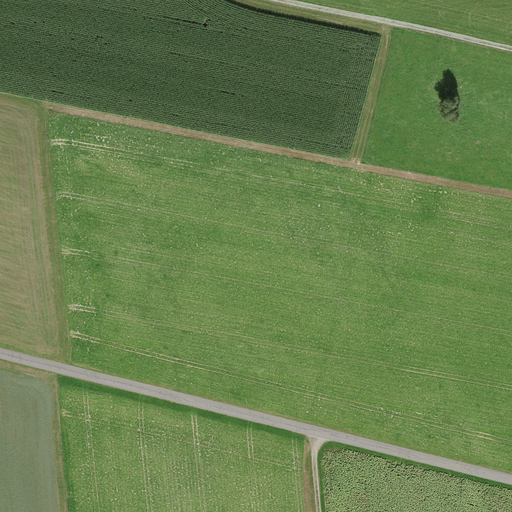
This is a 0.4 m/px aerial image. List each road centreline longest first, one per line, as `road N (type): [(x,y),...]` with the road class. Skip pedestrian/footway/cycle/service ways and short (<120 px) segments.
road 1 (unclassified): [(511,480),(0,353)]
road 2 (track): [(273,0),(511,50)]
